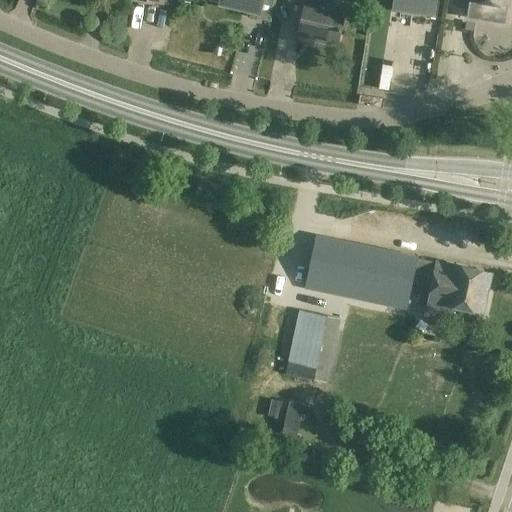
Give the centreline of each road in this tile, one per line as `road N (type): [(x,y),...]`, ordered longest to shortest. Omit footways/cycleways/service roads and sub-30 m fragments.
road 1 (residential): [(511,81),(389,118),(331,116),(218,97),(0,21)]
road 2 (secondary): [(379,172),(273,154),(55,88),(0,62)]
road 3 (secondary): [(379,172),(511,205)]
road 4 (secondary): [(511,180),(379,172)]
